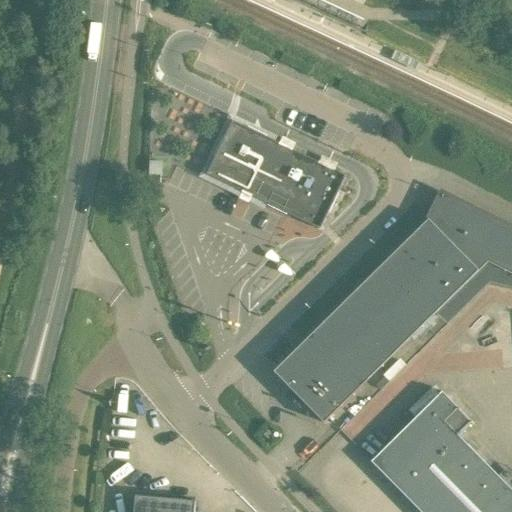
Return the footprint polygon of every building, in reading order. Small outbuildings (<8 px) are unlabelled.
[(212,163),(326,218),(346,176),(232,121),(212,163)] [(432,216),(374,274),(424,325),(437,313),(447,323),(489,282),(511,287),(511,230),(454,201),(453,202),(454,203),(436,220),(433,218),(433,217),(432,216)] [(424,325),(374,274),(288,358),(289,360),(289,359),(292,362),(292,383),(289,386),(288,387),(324,424),(424,325)] [(511,511),(511,490),(458,436),(472,423),(442,393),(439,395),(431,387),(407,410),(416,419),(371,462),(419,511),(511,511)] [(262,435),(268,441),(273,436),(267,431),(262,435)] [(194,511),(196,502),(135,496),(133,511),(194,511)]
